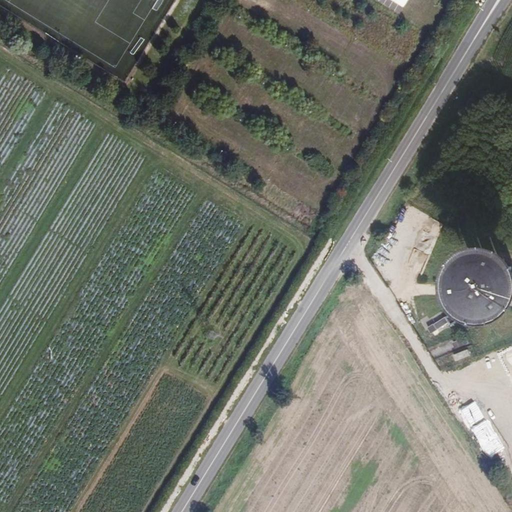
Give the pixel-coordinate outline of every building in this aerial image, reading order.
[(411,212),(397,228),(412,242),(427,226),(411,212)] [(497,238),(483,244),(471,257),(466,275),(468,291),(477,305),(494,315),(511,315),(511,238),(510,238),(497,238)] [(445,318),(427,327),(430,334),(449,324),(445,318)] [(456,350),(468,347),(466,339),(454,342),(456,350)] [(469,350),(454,353),(455,360),(471,357),(469,350)]
